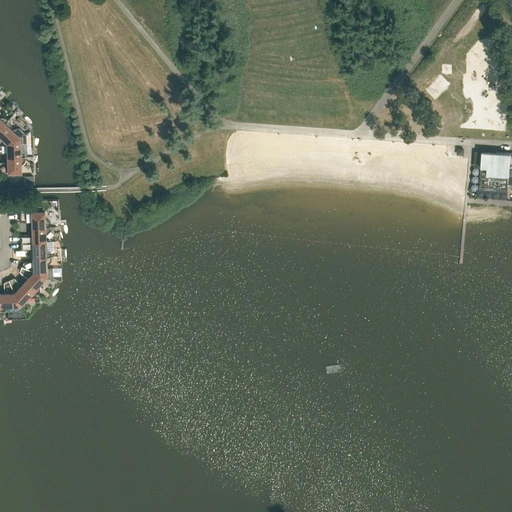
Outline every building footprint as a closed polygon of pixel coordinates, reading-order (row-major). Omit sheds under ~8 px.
[(453,122),(453,106),(446,106),(445,121),(453,122)] [(0,127),(8,119),(7,119),(4,117),(0,116),(0,127)] [(0,144),(25,133),(19,127),(11,129),(10,122),(8,120),(8,119),(0,127),(0,144)] [(26,144),(25,133),(0,144),(0,152),(6,153),(7,157),(25,156),(24,156),(24,152),(19,147),(26,144)] [(426,159),(438,154),(434,146),(423,151),(426,159)] [(511,152),(482,151),(479,186),(480,186),(480,179),(507,181),(507,188),(508,188),(508,176),(511,176),(511,152)] [(7,157),(7,162),(0,162),(0,172),(10,172),(11,176),(21,176),(21,171),(20,171),(20,165),(24,161),(24,156),(25,156),(7,157)] [(10,212),(20,212),(25,212),(24,202),(9,202),(10,212)] [(20,212),(20,222),(33,221),(33,227),(52,226),(50,226),(50,222),(45,217),(45,211),(44,211),(43,208),(41,205),(38,206),(36,208),(36,211),(25,212),(20,212)] [(21,242),(46,241),(46,235),(51,230),(50,226),(52,226),(33,227),(33,234),(21,235),(21,242)] [(51,252),(46,247),(46,241),(21,242),(21,249),(34,249),(34,257),(53,256),(52,256),(51,252)] [(22,266),(47,276),(54,278),(53,267),(47,268),(47,265),(52,260),(52,256),(53,256),(34,257),(34,261),(24,261),(22,266)] [(22,266),(22,267),(20,272),(28,279),(25,282),(38,294),(38,293),(40,290),(40,284),(47,276),(22,266)] [(20,305),(28,297),(34,297),(37,294),(38,295),(38,294),(25,282),(22,285),(14,278),(9,280),(20,305)] [(1,311),(1,310),(5,310),(7,311),(23,311),(20,305),(9,280),(4,282),(4,293),(0,293),(1,311)]
